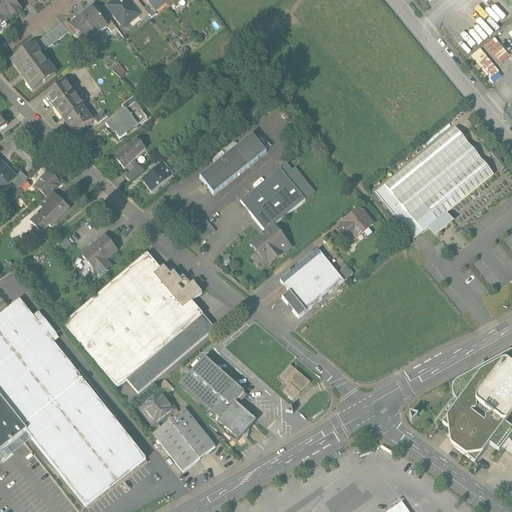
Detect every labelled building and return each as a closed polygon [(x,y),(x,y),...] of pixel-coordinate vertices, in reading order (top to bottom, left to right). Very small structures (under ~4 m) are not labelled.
[(13,2),(10,0),(0,0),(0,9),(9,21),(21,12),(13,2)] [(128,0),(114,0),(106,7),(123,29),(138,17),(141,14),(132,3),(131,3),(128,0)] [(149,15),(136,0),(135,0),(132,3),(141,14),(138,17),(141,21),(149,15)] [(144,0),(148,5),(155,13),(160,9),(159,8),(164,4),(165,5),(166,4),(162,0),(144,0)] [(162,0),(166,4),(165,5),(169,9),(176,3),(175,2),(177,0),(162,0)] [(155,13),(148,5),(144,9),(149,15),(151,18),(156,15),(155,13)] [(100,18),(91,8),(85,13),(80,18),(94,35),(99,31),(99,32),(101,32),(107,27),(100,18)] [(9,21),(0,9),(0,26),(4,23),(5,24),(9,21)] [(116,29),(104,15),(100,18),(107,27),(111,32),(116,29)] [(80,18),(79,17),(75,21),(74,20),(72,20),(70,22),(70,24),(69,25),(75,33),(85,45),(95,37),(94,35),(80,18)] [(66,21),(61,24),(71,36),(75,33),(69,25),(66,21)] [(61,24),(56,28),(63,37),(68,33),(61,24)] [(63,37),(56,28),(52,31),(59,40),(63,37)] [(59,40),(52,31),(47,35),(54,44),(59,40)] [(54,44),(47,35),(43,38),(49,47),(54,44)] [(49,47),(43,38),(38,42),(45,50),(49,47)] [(34,45),(25,52),(27,54),(21,58),(19,56),(11,62),(33,91),(55,74),(34,45)] [(64,82),(45,97),(64,122),(64,121),(82,108),(83,107),(64,82)] [(136,95),(124,104),(127,109),(135,103),(135,104),(140,101),(136,95)] [(127,109),(110,122),(117,132),(114,133),(119,140),(147,120),(135,104),(135,103),(127,109)] [(82,108),(64,121),(74,134),(92,121),(82,108)] [(103,112),(94,119),(97,124),(107,117),(103,112)] [(455,129),(375,194),(413,241),(429,229),(435,236),(439,233),(440,233),(447,227),(451,223),(445,215),(493,176),(455,129)] [(252,136),(199,178),(213,195),(266,153),(252,136)] [(136,140),(115,161),(123,170),(145,150),(136,140)] [(166,154),(150,167),(153,172),(160,166),(170,159),(166,154)] [(0,161),(0,190),(2,192),(11,183),(17,177),(16,177),(1,163),(1,162),(0,161)] [(138,165),(125,177),(130,182),(144,171),(138,165)] [(42,166),(31,176),(37,183),(39,181),(40,181),(48,173),(42,166)] [(153,172),(141,181),(151,194),(170,179),(160,166),(153,172)] [(280,170),(240,202),(265,233),(273,227),(305,202),(280,170)] [(20,173),(16,177),(17,177),(11,183),(17,189),(27,179),(20,173)] [(48,173),(40,181),(42,183),(37,190),(46,199),(52,193),(62,183),(57,177),(54,179),(48,173)] [(26,182),(13,192),(17,197),(29,187),(26,182)] [(68,209),(52,193),(46,199),(45,201),(49,205),(31,223),(34,225),(41,232),(53,220),(55,222),(68,209)] [(34,211),(8,232),(19,242),(33,228),(32,227),(34,225),(31,223),(49,205),(45,201),(34,211)] [(373,226),(360,210),(340,227),(351,240),(354,238),(355,240),(363,234),(364,235),(366,235),(368,234),(369,232),(368,230),(373,226)] [(206,221),(191,233),(202,242),(215,232),(206,221)] [(265,233),(250,245),(268,267),(290,249),(273,227),(265,233)] [(104,237),(81,256),(100,278),(108,271),(102,264),(117,252),(104,237)] [(337,274),(318,251),(280,281),(294,299),(290,303),(290,304),(294,309),(296,309),(300,306),(305,313),(343,283),(337,274)] [(146,254),(64,324),(64,325),(117,387),(117,388),(118,387),(118,388),(127,380),(202,316),(203,316),(191,302),(202,294),(195,285),(193,282),(190,285),(183,277),(180,280),(173,272),(170,275),(163,267),(160,270),(147,254),(146,254)] [(353,275),(346,267),(337,274),(343,283),(353,275)] [(19,301),(0,315),(0,398),(26,432),(86,508),(145,461),(51,341),(56,337),(43,320),(38,324),(19,301)] [(202,316),(127,380),(137,392),(213,328),(202,316)] [(511,351),(511,352),(510,351),(509,352),(457,380),(453,383),(452,387),(451,391),(453,396),(456,402),(442,423),(447,427),(450,445),(473,462),(474,462),(475,462),(489,444),(498,450),(499,450),(511,432),(511,428),(504,422),(511,413),(511,351)] [(255,421),(235,403),(244,393),(204,358),(180,385),(219,420),(217,422),(238,441),(255,421)] [(309,383),(290,366),(279,378),(289,386),(283,392),(293,401),(309,383)] [(164,380),(156,387),(161,392),(161,393),(164,390),(167,394),(173,389),(164,380)] [(161,392),(152,399),(145,404),(142,408),(141,409),(141,411),(141,413),(143,414),(144,415),(146,415),(148,415),(156,425),(174,410),(161,393),(161,392)] [(0,399),(0,452),(26,432),(0,399)] [(185,410),(153,435),(183,473),(215,448),(185,410)] [(407,511),(399,500),(381,511),(407,511)]
